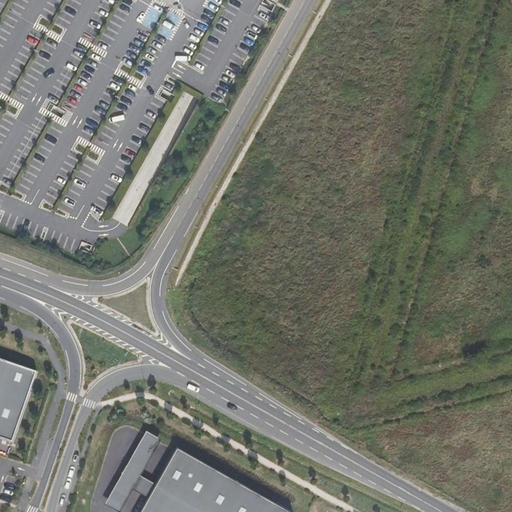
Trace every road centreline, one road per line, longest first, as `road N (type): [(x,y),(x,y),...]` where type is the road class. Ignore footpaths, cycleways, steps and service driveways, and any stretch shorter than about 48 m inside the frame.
road 1 (residential): [(176,233),(305,0)]
road 2 (primary): [(443,511),(218,385)]
road 3 (unclassified): [(50,511),(87,402),(102,386),(126,373),(162,372),(218,385)]
road 4 (unclassified): [(21,284),(71,352),(72,397),(31,511)]
road 5 (primary): [(218,385),(21,284)]
road 6 (residential): [(176,233),(120,286),(2,277)]
road 7 (residential): [(218,385),(159,316),(155,284),(176,233)]
